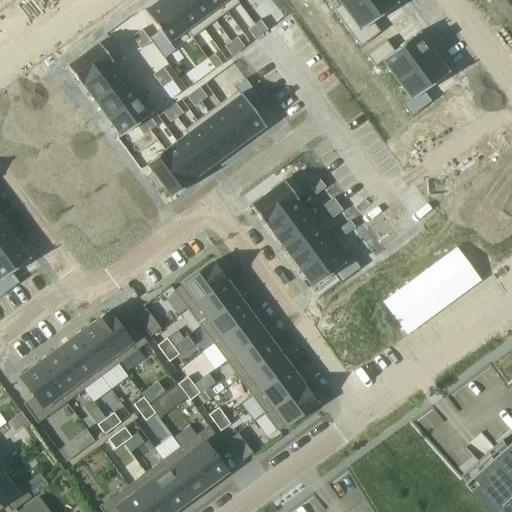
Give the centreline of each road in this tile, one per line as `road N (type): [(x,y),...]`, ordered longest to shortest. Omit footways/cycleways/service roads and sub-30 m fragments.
road 1 (residential): [(355,415),(205,210),(95,287),(75,282)]
road 2 (residential): [(511,299),(355,415)]
road 3 (residential): [(355,415),(237,511)]
road 4 (residential): [(0,81),(107,0)]
